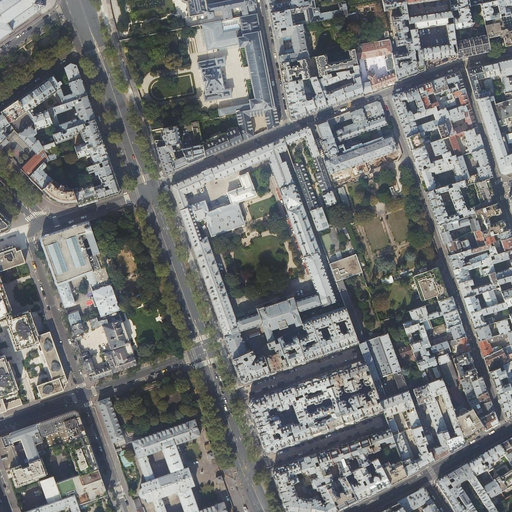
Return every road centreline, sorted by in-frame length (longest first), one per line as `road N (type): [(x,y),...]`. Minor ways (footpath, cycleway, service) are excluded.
road 1 (residential): [(506,430),(384,91)]
road 2 (residential): [(83,394),(30,239),(45,225)]
road 3 (primary): [(147,190),(204,351)]
road 4 (primary): [(92,37),(147,190)]
road 5 (residential): [(147,190),(286,129)]
road 6 (residential): [(244,469),(383,421)]
road 7 (residential): [(222,399),(356,352)]
road 8 (residential): [(460,63),(500,189)]
road 9 (residential): [(286,129),(261,0)]
road 10 (tertiary): [(83,394),(204,351)]
road 11 (residential): [(126,511),(83,394)]
